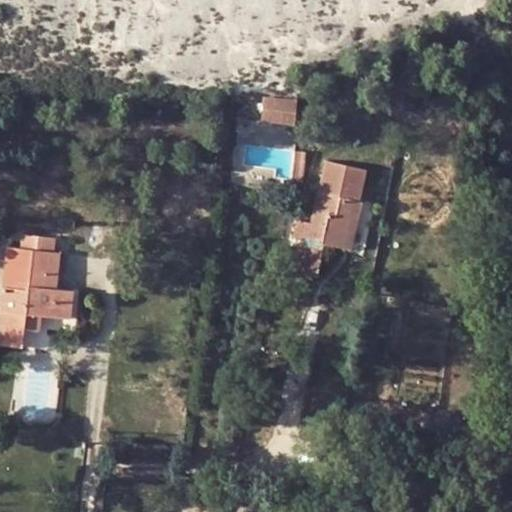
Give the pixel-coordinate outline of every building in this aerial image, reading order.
[(263,94),(260,120),(295,124),(297,97),(263,94)] [(55,160),(54,130),(39,131),(40,159),(55,160)] [(294,149),(291,180),(303,181),(306,150),(294,149)] [(295,264),(294,270),(317,275),(323,243),(345,247),(353,215),(359,217),(363,200),(359,200),(367,168),(324,158),(310,221),(296,218),(292,237),(300,239),(299,245),(291,243),(287,262),(295,264)] [(353,215),(345,247),(351,249),(359,217),(353,215)] [(6,245),(0,301),(0,329),(24,332),(25,327),(27,312),(41,314),(71,317),(74,289),(57,287),(61,251),(55,250),(56,236),(21,232),(19,246),(6,245)] [(27,312),(25,327),(40,329),(41,314),(27,312)] [(24,332),(0,329),(0,343),(22,346),(23,346),(24,332)] [(0,345),(0,363),(21,365),(22,346),(0,345)] [(153,498),(154,484),(133,481),(132,497),(153,498)]
